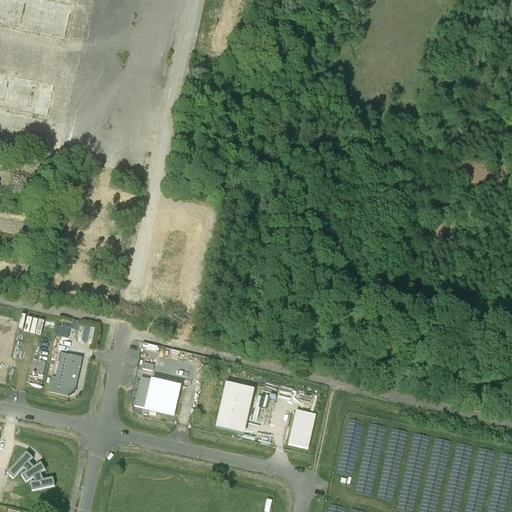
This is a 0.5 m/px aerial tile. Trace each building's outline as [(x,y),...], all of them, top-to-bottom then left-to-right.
[(65,33),(71,2),(61,0),(0,0),(0,20),(20,24),(20,25),(65,33)] [(0,105),(46,115),(53,83),(0,71),(0,105)] [(164,302),(174,303),(177,269),(160,267),(157,305),(164,306),(164,302)] [(41,334),(44,320),(21,315),(18,330),(41,334)] [(77,340),(91,343),(95,327),(80,324),(77,340)] [(81,360),(60,355),(58,363),(63,364),(60,380),(52,378),(49,393),(68,397),(74,393),(81,360)] [(152,371),(153,365),(143,362),(142,368),(152,371)] [(144,409),(150,383),(150,381),(141,379),(134,407),(144,409)] [(179,390),(150,383),(144,409),(174,415),(179,390)] [(251,390),(225,384),(215,429),(240,435),(251,390)] [(315,416),(295,412),(288,445),(307,450),(315,416)] [(32,459),(25,453),(6,474),(13,480),(22,469),(26,473),(21,476),(25,483),(33,479),(34,482),(30,484),(31,492),(54,487),(52,478),(42,481),(40,474),(45,471),(40,464),(33,468),(28,463),(32,459)] [(507,498),(508,479),(495,479),(494,497),(507,498)]
